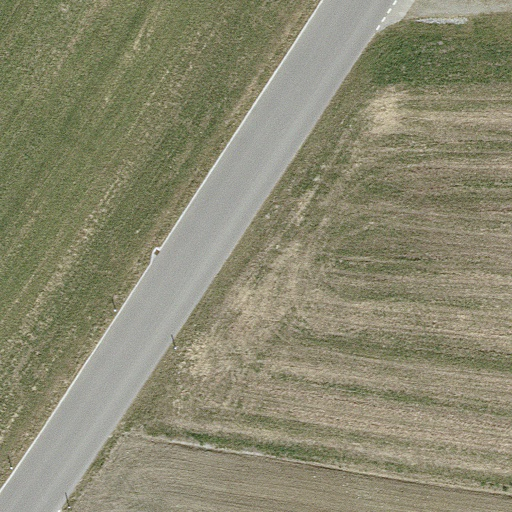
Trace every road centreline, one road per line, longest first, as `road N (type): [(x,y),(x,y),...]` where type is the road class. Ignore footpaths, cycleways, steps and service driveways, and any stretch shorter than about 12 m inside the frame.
road 1 (tertiary): [(361,0),(24,511)]
road 2 (track): [(359,3),(511,2)]
